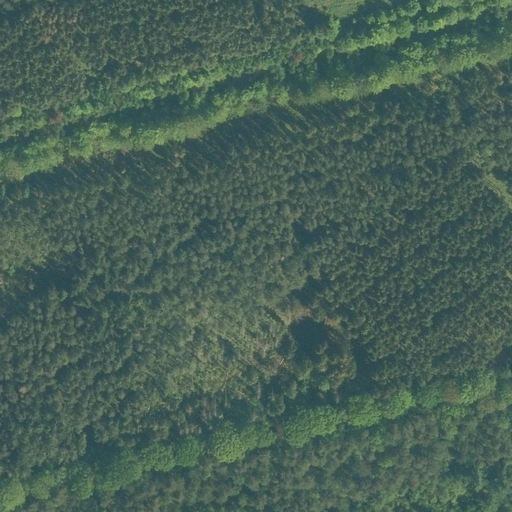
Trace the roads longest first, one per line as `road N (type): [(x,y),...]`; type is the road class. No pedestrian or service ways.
road 1 (track): [(0,155),(511,31)]
road 2 (track): [(511,364),(0,486)]
